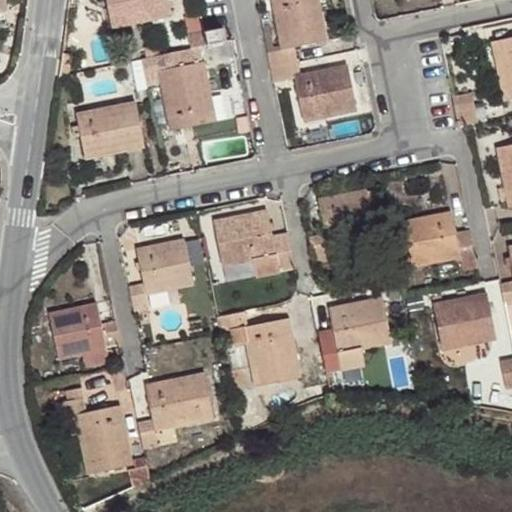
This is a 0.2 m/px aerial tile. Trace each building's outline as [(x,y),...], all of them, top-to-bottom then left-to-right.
[(172,14),(169,0),(107,0),(113,26),(172,14)] [(271,68),(297,62),(294,47),(327,41),(318,0),(273,0),(283,48),(268,53),(271,68)] [(224,41),(222,29),(206,32),(208,44),(224,41)] [(511,37),(493,42),(506,101),(511,100),(511,37)] [(198,63),(195,48),(144,59),(147,74),(161,71),(173,130),(215,121),(203,62),(198,63)] [(144,59),(133,62),(139,91),(150,88),(147,74),(144,59)] [(300,76),(297,62),(271,68),(273,82),(294,78),(303,120),(359,109),(350,66),(300,76)] [(222,118),(233,116),(227,91),(217,93),(222,118)] [(146,146),(137,103),(77,115),(80,126),(72,128),(74,137),(81,136),(85,158),(146,146)] [(511,144),(498,148),(511,206),(511,144)] [(375,189),(367,191),(375,230),(383,229),(375,189)] [(326,234),(310,237),(314,265),(329,262),(330,263),(352,258),(349,240),(375,235),(375,230),(367,191),(319,201),(326,234)] [(257,277),(295,269),(287,234),(274,236),(268,212),(214,222),(223,265),(253,259),(257,277)] [(463,271),(478,267),(469,231),(456,234),(452,214),(404,223),(405,229),(412,266),(460,257),(463,271)] [(412,266),(405,229),(395,231),(403,268),(412,266)] [(145,284),(131,288),(137,315),(151,312),(147,293),(194,283),(186,241),(138,251),(145,284)] [(511,267),(511,281),(500,284),(511,339),(511,247),(508,248),(511,267)] [(178,291),(154,293),(155,305),(179,303),(178,291)] [(496,337),(488,295),(433,306),(442,348),(496,337)] [(336,344),(322,347),(328,373),(366,365),(362,348),(391,341),(383,298),(329,309),(336,344)] [(117,321),(113,302),(99,305),(103,324),(117,321)] [(108,351),(123,348),(117,321),(103,324),(99,305),(51,315),(60,358),(85,353),(88,367),(112,362),(108,351)] [(249,326),(246,311),(218,316),(221,334),(223,342),(234,340),(234,344),(247,341),(257,385),(274,383),(300,377),(288,318),(249,326)] [(507,388),(511,386),(511,359),(503,361),(507,388)] [(500,374),(493,375),(500,409),(507,410),(500,374)] [(154,418),(140,422),(146,449),(160,447),(156,429),(215,417),(206,375),(147,387),(154,418)] [(500,409),(493,375),(489,375),(496,408),(500,409)] [(276,392),(274,383),(257,385),(259,395),(276,392)] [(457,402),(458,390),(441,387),(440,399),(457,402)] [(133,465),(120,405),(88,412),(83,388),(68,391),(69,401),(57,404),(61,418),(78,415),(90,473),(133,465)] [(134,487),(152,478),(147,457),(136,459),(137,467),(130,469),(134,487)]
